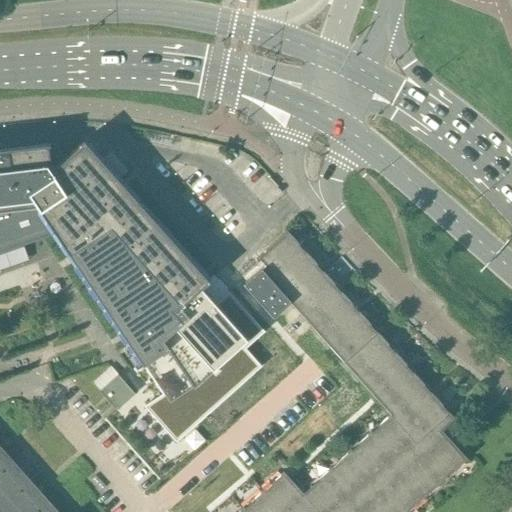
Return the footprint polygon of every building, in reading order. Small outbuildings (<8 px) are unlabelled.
[(0,253),(56,234),(143,364),(163,394),(143,407),(175,442),(260,367),(245,349),(264,332),(249,315),(246,313),(238,304),(236,301),(228,292),(214,304),(199,288),(208,280),(84,141),(57,164),(50,165),(47,145),(49,145),(49,143),(0,149),(0,253)] [(407,511),(467,459),(442,431),(446,428),(452,434),(454,435),(456,435),(458,435),(460,434),(461,432),(462,430),(462,428),(461,426),(287,231),(258,257),(265,265),(243,284),(251,293),(261,304),(273,317),(290,302),(390,414),(302,493),(283,472),(238,511),(407,511)] [(116,410),(135,393),(118,374),(99,391),(116,410)] [(186,439),(194,448),(203,440),(195,431),(186,439)] [(0,511),(57,511),(0,448),(0,511)]
